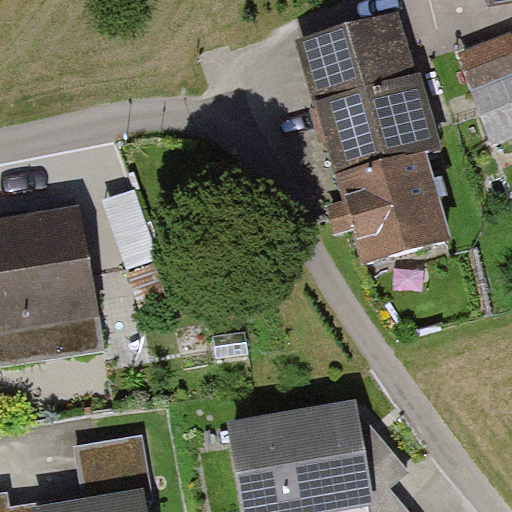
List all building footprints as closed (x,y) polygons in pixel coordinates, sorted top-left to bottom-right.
[(394,25),(305,51),(350,205),(333,211),(339,235),(358,229),(368,265),(446,240),(430,199),(440,196),(435,182),(425,186),(414,158),(426,155),(394,25)] [(511,34),(462,53),(496,145),(511,139),(511,34)] [(0,337),(102,319),(83,213),(0,227),(0,337)] [(354,418),(234,439),(246,511),(403,511),(388,494),(407,479),(354,418)] [(88,510),(76,511),(144,511),(143,504),(152,502),(142,440),(78,451),(88,510)]
